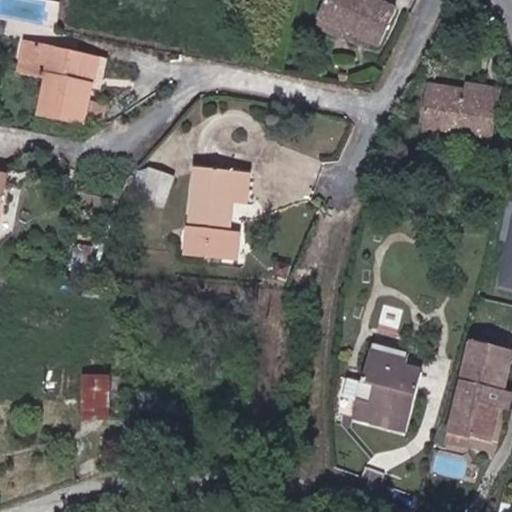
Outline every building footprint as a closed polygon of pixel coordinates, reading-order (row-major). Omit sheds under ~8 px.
[(389,51),(401,18),(375,13),(377,0),(347,0),(346,7),(339,7),(333,40),(389,51)] [(33,41),(26,69),(57,76),(49,109),(89,119),(93,100),(97,85),(87,82),(94,57),(33,41)] [(111,61),(94,57),(87,82),(97,85),(105,87),(111,61)] [(430,126),(478,137),(482,123),(501,129),(509,96),(492,92),(486,109),(473,106),(476,98),(438,88),(430,126)] [(473,106),(486,109),(492,92),(479,89),(476,98),(473,106)] [(89,119),(106,123),(110,105),(93,100),(89,119)] [(501,129),(482,123),(478,137),(497,141),(501,129)] [(170,205),(180,176),(147,164),(136,193),(170,205)] [(200,170),(189,264),(243,268),(247,240),(232,237),(237,209),(252,206),(254,175),(200,170)] [(0,178),(0,224),(10,181),(0,178)] [(511,286),(511,228),(502,285),(511,286)] [(95,265),(99,245),(81,242),(77,262),(95,265)] [(417,357),(377,347),(375,360),(413,371),(417,357)] [(511,359),(483,351),(460,434),(480,438),(500,443),(509,409),(511,397),(511,359)] [(363,401),(360,418),(415,432),(430,376),(413,371),(375,360),(369,382),(379,385),(374,403),(363,401)] [(81,419),(111,421),(114,373),(84,371),(81,419)] [(477,452),(480,438),(460,434),(457,446),(477,452)]
